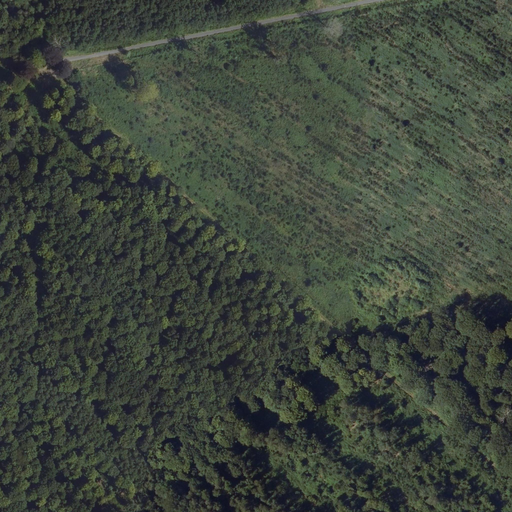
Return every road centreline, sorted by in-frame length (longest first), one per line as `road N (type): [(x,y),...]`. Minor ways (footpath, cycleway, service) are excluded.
road 1 (track): [(382,0),(40,63),(0,57)]
road 2 (track): [(312,0),(367,145)]
